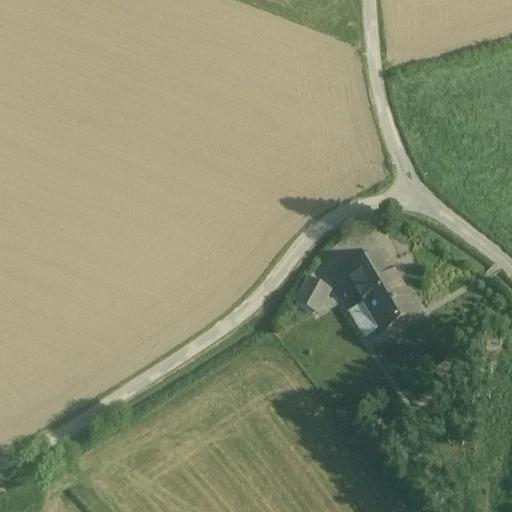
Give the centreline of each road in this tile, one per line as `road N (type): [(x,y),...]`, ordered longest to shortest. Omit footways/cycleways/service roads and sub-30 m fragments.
road 1 (unclassified): [(0,464),(190,353),(260,298),(328,222),(416,193)]
road 2 (residential): [(416,193),(379,95),(369,0)]
